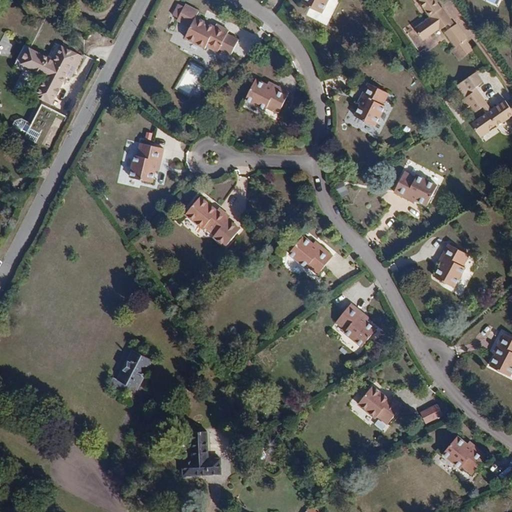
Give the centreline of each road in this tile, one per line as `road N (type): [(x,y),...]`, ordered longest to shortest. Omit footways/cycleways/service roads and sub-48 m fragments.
road 1 (residential): [(0,287),(146,0)]
road 2 (unclassified): [(416,343),(376,268),(336,224),(316,162)]
road 3 (unclassified): [(316,162),(319,115),(304,61),(273,22),(234,0)]
